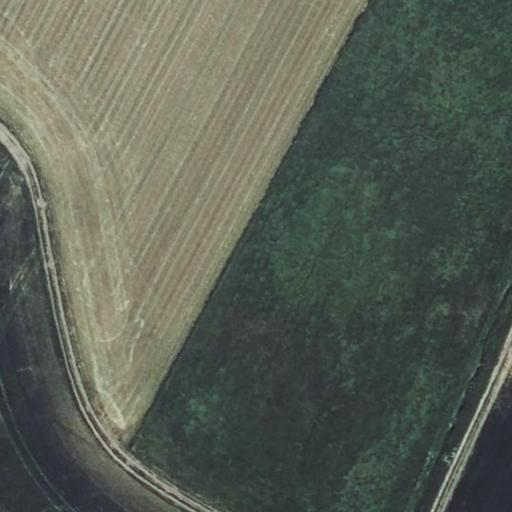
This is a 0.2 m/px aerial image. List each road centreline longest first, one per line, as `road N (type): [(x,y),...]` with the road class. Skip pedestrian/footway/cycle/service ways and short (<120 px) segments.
road 1 (track): [(200,511),(115,454),(91,420),(71,367),(34,181),(0,129)]
road 2 (track): [(511,331),(435,511)]
